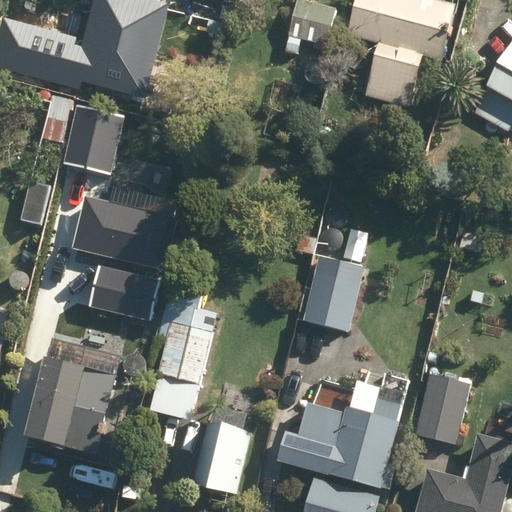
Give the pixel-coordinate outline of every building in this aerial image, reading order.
[(81,82),(144,99),(170,5),(152,0),(95,0),(85,40),(4,18),(0,32),(0,68),(79,90),(81,82)] [(450,11),(452,0),(421,0),(421,2),(413,0),(353,0),(343,37),(378,48),(363,101),(406,113),(421,61),(437,65),(453,11),(450,11)] [(288,39),(284,55),(295,59),(300,42),(325,49),(335,13),(295,3),(286,39),(288,39)] [(511,42),(471,118),(505,137),(511,124),(511,42)] [(53,96),(43,137),(61,142),(72,100),(53,96)] [(12,102),(0,99),(0,130),(5,131),(12,102)] [(63,164),(110,175),(124,117),(77,105),(63,164)] [(31,181),(21,222),(39,227),(50,185),(31,181)] [(178,219),(85,196),(72,248),(165,271),(178,219)] [(160,279),(100,265),(90,308),(150,321),(160,279)] [(19,291),(23,291),(27,289),(30,286),(31,282),(32,278),(31,275),(28,271),(25,269),(21,268),(18,268),(14,269),(11,272),(9,275),(8,278),(8,282),(10,286),(12,289),(15,290),(19,291)] [(315,278),(304,326),(347,336),(358,288),(315,278)] [(210,335),(169,325),(147,415),(180,423),(184,406),(192,408),(210,335)] [(39,366),(19,446),(60,456),(61,452),(109,464),(129,386),(114,382),(119,360),(49,343),(43,367),(39,366)] [(428,379),(414,439),(453,449),(468,388),(428,379)] [(353,390),(347,412),(308,402),(300,433),(287,430),(279,461),(382,488),(385,478),(392,480),(395,470),(387,468),(400,422),(398,421),(405,392),(383,386),(380,397),(353,390)] [(206,426),(191,490),(234,500),(250,436),(206,426)] [(500,511),(511,468),(511,448),(476,439),(464,484),(425,474),(414,511),(500,511)] [(374,511),(380,495),(314,477),(304,511),(374,511)]
